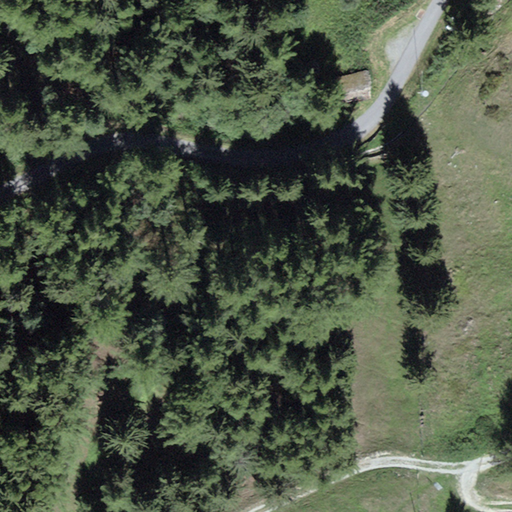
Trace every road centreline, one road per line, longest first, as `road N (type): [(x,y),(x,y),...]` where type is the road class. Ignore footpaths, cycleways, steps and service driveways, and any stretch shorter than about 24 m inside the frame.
road 1 (track): [(0,198),(136,136),(220,148),(312,147),(386,113),(447,0)]
road 2 (track): [(463,488),(417,468),(373,464),(288,490),(249,511)]
road 3 (track): [(511,449),(480,465),(463,488),(470,500),(511,508)]
